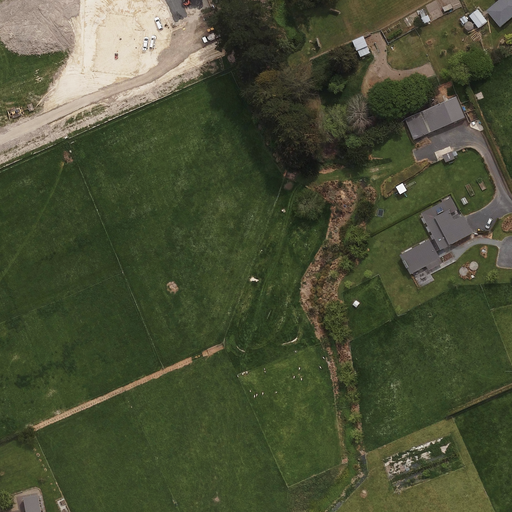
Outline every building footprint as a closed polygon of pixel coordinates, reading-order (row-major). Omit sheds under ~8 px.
[(511,0),(500,0),(487,11),(501,28),(511,18),(511,0)] [(487,23),(478,10),(470,17),(479,29),(487,23)] [(466,122),(457,101),(441,108),(407,123),(416,143),(466,122)] [(457,160),(454,152),(445,156),(447,163),(457,160)] [(438,252),(475,233),(466,216),(462,218),(452,199),(424,214),(437,238),(428,243),(403,256),(412,275),(429,266),(431,270),(444,263),(438,252)] [(41,511),(38,496),(24,499),(26,511),(41,511)]
